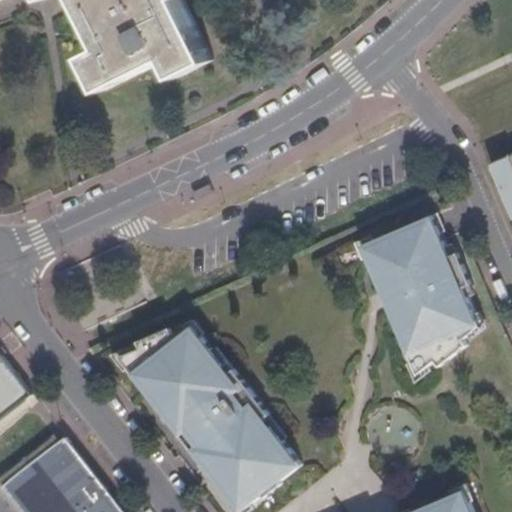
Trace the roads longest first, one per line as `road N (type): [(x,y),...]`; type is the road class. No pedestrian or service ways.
road 1 (residential): [(376,59),(271,128),(106,213),(37,243),(0,248)]
road 2 (residential): [(0,284),(174,511)]
road 3 (residential): [(511,276),(464,165),(376,59)]
